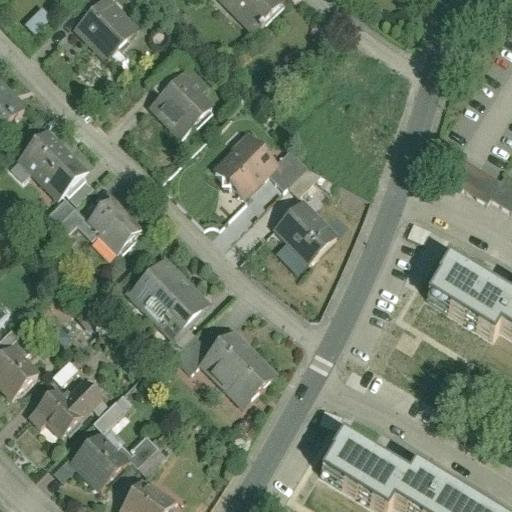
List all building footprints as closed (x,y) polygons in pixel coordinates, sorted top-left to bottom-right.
[(215,0),(255,42),(288,12),(276,0),(215,0)] [(75,36),(108,69),(135,42),(102,10),(75,36)] [(22,28),(31,38),(47,25),(38,15),(22,28)] [(511,56),(504,52),(471,108),(485,116),(498,93),(503,95),(511,80),(511,56)] [(159,114),(189,147),(217,122),(187,89),(159,114)] [(0,145),(26,120),(0,93),(0,145)] [(19,169),(59,209),(85,183),(46,142),(19,169)] [(274,169),(251,146),(219,178),(242,201),(274,169)] [(439,178),(511,218),(511,188),(451,155),(439,178)] [(86,228),(115,261),(138,241),(109,208),(86,228)] [(275,245),(310,276),(337,244),(303,214),(275,245)] [(511,303),(448,266),(425,304),(490,342),(495,333),(511,343),(511,303)] [(151,276),(128,300),(151,321),(173,297),(151,276)] [(173,297),(151,321),(173,342),(196,318),(173,297)] [(241,418),(270,391),(229,348),(200,375),(241,418)] [(0,363),(0,391),(16,407),(36,386),(6,357),(0,363)] [(30,416),(58,445),(99,403),(83,387),(61,409),(49,397),(30,416)] [(144,441),(123,460),(144,484),(165,464),(144,441)] [(339,443),(316,481),(367,511),(385,511),(386,511),(387,511),(472,511),(408,474),(404,482),(339,443)] [(69,471),(98,498),(121,474),(92,447),(69,471)] [(161,511),(131,496),(122,511),(161,511)]
